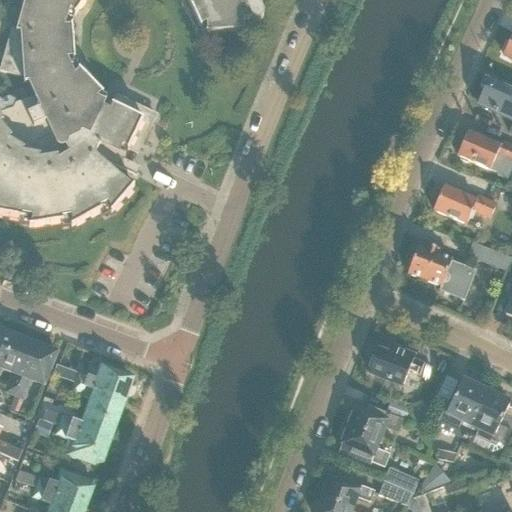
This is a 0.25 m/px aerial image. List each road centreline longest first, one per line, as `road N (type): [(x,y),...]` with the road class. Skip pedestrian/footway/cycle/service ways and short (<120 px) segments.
road 1 (residential): [(180,361),(319,0)]
road 2 (residential): [(364,289),(492,0)]
road 3 (residential): [(279,511),(364,289)]
road 4 (residential): [(180,361),(0,296)]
road 5 (residential): [(511,360),(364,289)]
road 6 (residential): [(125,511),(180,361)]
